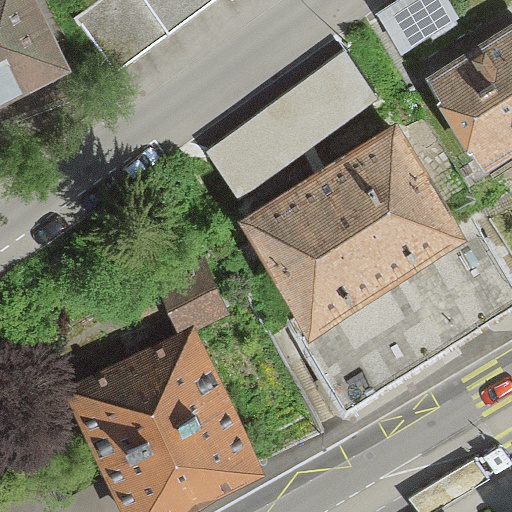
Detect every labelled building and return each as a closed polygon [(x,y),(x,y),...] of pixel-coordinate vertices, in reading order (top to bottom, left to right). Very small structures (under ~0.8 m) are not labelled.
[(34,0),(0,0),(0,108),(71,73),(34,0)] [(101,0),(75,20),(117,75),(215,0),(101,0)] [(445,0),(401,0),(377,16),(404,58),(460,22),(445,0)] [(511,27),(427,80),(442,103),(435,107),(468,158),(475,154),(486,172),(511,155),(511,27)] [(304,82),(205,151),(239,199),(379,101),(345,53),(304,82)] [(397,123),(238,222),(297,317),(456,218),(397,123)] [(456,218),(297,317),(290,321),(298,334),(345,409),(511,306),(511,287),(466,212),(456,218)] [(206,261),(156,284),(179,336),(196,329),(229,314),(206,261)] [(260,465),(196,329),(179,336),(64,390),(108,482),(121,511),(159,511),(199,493),(260,465)] [(39,464),(0,481),(0,511),(121,511),(108,482),(58,505),(39,464)]
